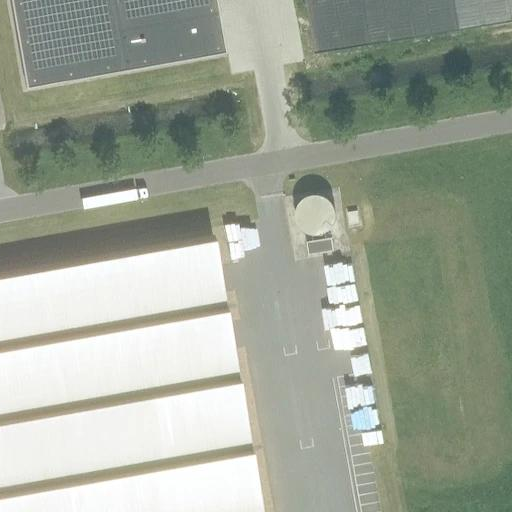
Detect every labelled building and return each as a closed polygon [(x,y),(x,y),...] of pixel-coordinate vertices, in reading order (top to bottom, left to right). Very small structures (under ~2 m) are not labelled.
[(10,0),(26,89),(126,71),(125,66),(219,50),(213,16),(218,15),(214,0),(10,0)] [(511,0),(307,0),(316,54),(465,31),(464,26),(511,18),(511,0)] [(461,126),(511,117),(509,106),(459,114),(461,126)] [(336,218),(336,214),(335,210),(334,206),(331,203),(329,201),(325,199),(322,197),(318,197),(314,197),(310,198),(307,199),(303,202),(301,205),(299,208),(297,212),(297,215),(297,219),(298,223),(300,227),(303,230),(306,232),(310,234),(313,235),(317,235),(321,235),(325,233),(329,231),(332,229),(334,225),(336,222),(336,218)] [(261,511),(213,237),(0,274),(0,511),(261,511)] [(332,239),(308,243),(310,255),(334,251),(332,239)]
